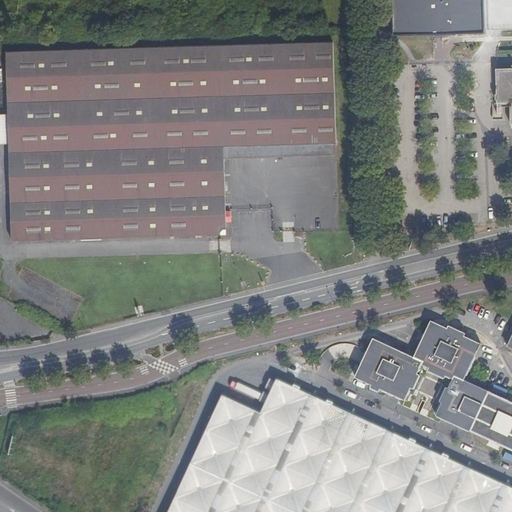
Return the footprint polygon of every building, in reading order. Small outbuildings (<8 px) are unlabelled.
[(485,0),(398,0),(399,35),(489,33),(489,22),(501,22),(501,4),(486,4),(485,0)] [(9,237),(223,232),(222,210),(221,144),(333,141),(331,40),(5,48),(7,113),(9,237)] [(511,69),(496,70),(497,100),(511,100),(511,107),(511,124),(511,69)] [(339,253),(347,252),(345,241),(337,243),(339,253)] [(511,403),(485,392),(461,381),(477,344),(428,321),(411,357),(371,338),(352,380),(402,403),(418,366),(449,381),(433,417),(467,433),(511,452),(511,403)] [(511,511),(511,488),(292,387),(291,390),(277,384),(261,417),(222,399),(168,511),(511,511)]
